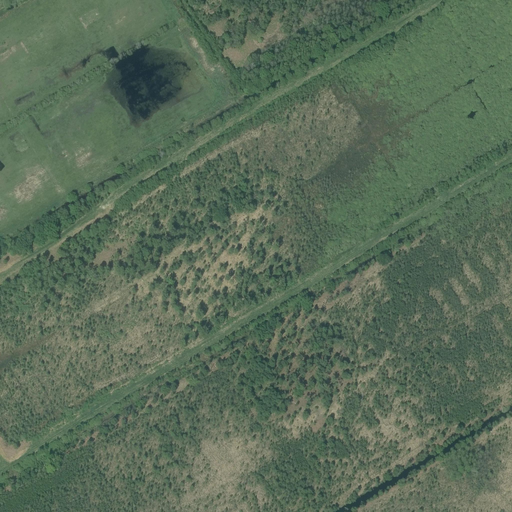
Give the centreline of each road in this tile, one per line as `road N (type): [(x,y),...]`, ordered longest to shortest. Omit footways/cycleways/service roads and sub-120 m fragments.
road 1 (track): [(511,158),(6,466),(0,455)]
road 2 (track): [(0,277),(122,190),(435,0)]
